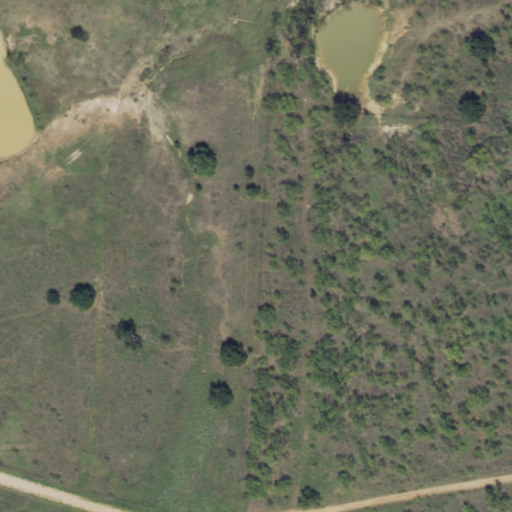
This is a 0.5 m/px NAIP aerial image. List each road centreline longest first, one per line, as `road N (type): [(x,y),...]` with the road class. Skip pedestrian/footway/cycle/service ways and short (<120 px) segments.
road 1 (residential): [(246,511),(246,407),(266,326),(232,0)]
road 2 (residential): [(511,488),(336,511)]
